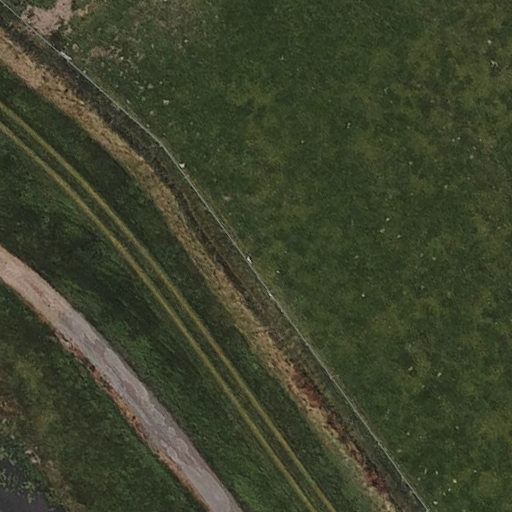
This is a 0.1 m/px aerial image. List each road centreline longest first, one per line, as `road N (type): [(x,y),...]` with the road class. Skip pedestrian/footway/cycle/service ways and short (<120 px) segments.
road 1 (track): [(329,511),(135,243),(0,115)]
road 2 (track): [(0,263),(63,316),(221,511)]
